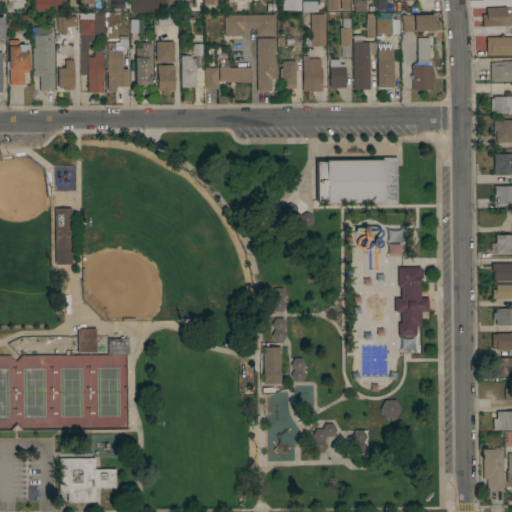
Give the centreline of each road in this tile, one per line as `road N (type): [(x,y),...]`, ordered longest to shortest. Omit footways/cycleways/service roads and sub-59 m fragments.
road 1 (residential): [(466,511),(456,0)]
road 2 (residential): [(464,121),(0,122)]
